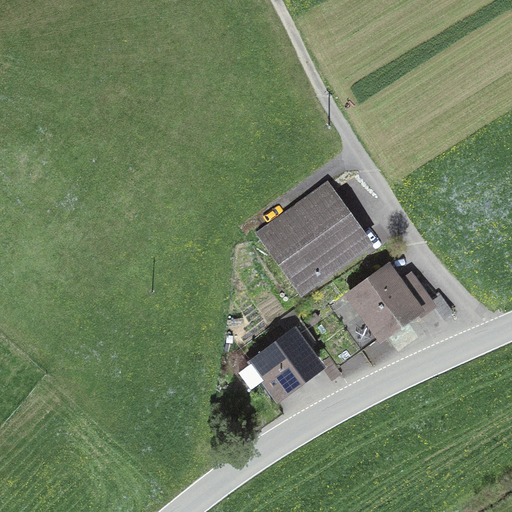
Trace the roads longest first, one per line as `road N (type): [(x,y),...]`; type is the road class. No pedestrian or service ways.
road 1 (tertiary): [(183,511),(329,412),(511,325)]
road 2 (track): [(251,224),(352,146),(440,278),(494,333)]
road 3 (track): [(275,0),(352,146)]
